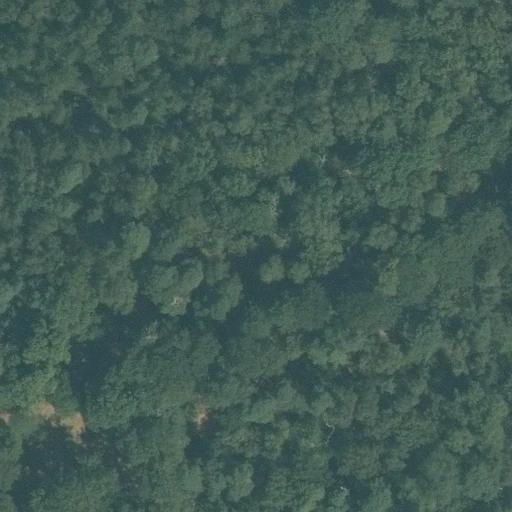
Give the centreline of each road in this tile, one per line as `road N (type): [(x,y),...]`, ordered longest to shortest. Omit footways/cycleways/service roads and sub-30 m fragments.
road 1 (track): [(0,402),(141,374),(413,268),(511,213)]
road 2 (track): [(158,511),(141,374)]
